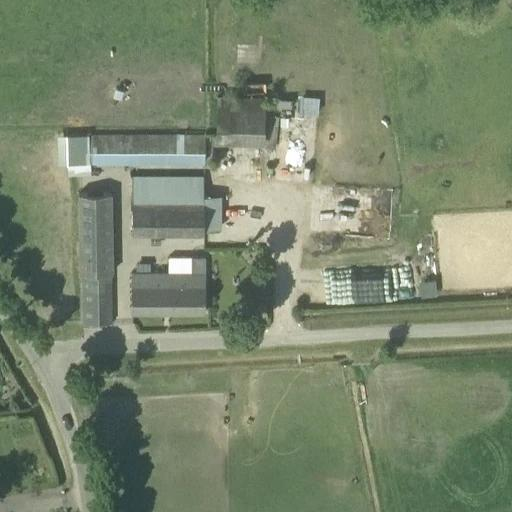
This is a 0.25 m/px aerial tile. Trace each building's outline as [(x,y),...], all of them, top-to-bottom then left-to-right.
[(214,141),(264,143),(266,98),(216,95),(214,141)] [(300,95),(299,108),(316,109),(317,96),(300,95)] [(92,162),(204,162),(204,133),(92,133),(92,162)] [(131,233),(204,233),(204,177),(131,174),(131,233)] [(110,272),(112,272),(111,192),(79,192),(80,272),(82,272),(83,322),(111,322),(111,321),(110,272)] [(131,273),(131,312),(205,312),(204,257),(192,257),(192,273),(131,273)]
